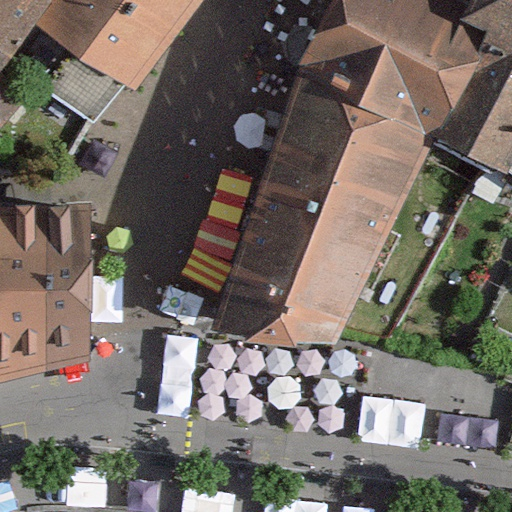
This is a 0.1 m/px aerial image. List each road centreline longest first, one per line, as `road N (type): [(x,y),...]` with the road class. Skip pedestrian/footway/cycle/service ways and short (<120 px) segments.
road 1 (residential): [(135,376),(163,189),(287,0)]
road 2 (residential): [(0,397),(135,376)]
